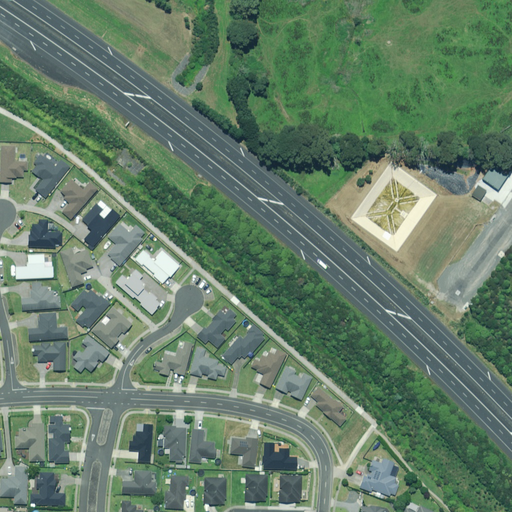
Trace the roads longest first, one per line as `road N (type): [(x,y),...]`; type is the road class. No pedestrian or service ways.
road 1 (motorway): [(511,439),(255,199),(0,12)]
road 2 (motorway): [(12,0),(266,185),(511,411)]
road 3 (residential): [(324,511),(325,458),(299,425),(238,406),(120,398)]
road 4 (residential): [(120,398),(137,351),(168,329),(190,298)]
